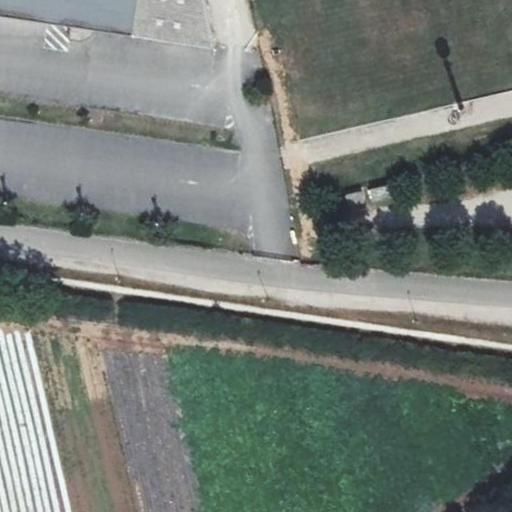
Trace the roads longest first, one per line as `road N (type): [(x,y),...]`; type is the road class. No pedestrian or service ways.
road 1 (unclassified): [(511,301),(0,236)]
road 2 (unknown): [(0,64),(213,91)]
